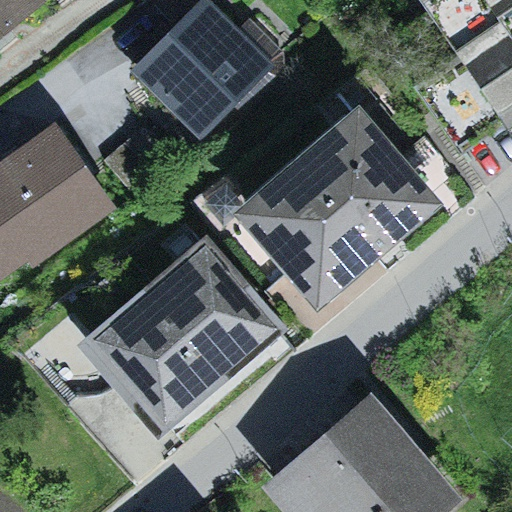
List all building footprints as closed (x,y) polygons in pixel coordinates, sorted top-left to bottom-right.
[(0,0),(0,38),(43,2),(40,0),(0,0)] [(511,110),(511,0),(352,0),(452,150),(511,110)] [(271,81),(199,5),(129,71),(201,147),(271,81)] [(434,213),(348,110),(228,210),(314,312),(434,213)] [(0,289),(114,212),(57,128),(0,166),(0,289)] [(210,243),(92,341),(171,435),(289,337),(210,243)] [(365,398),(261,485),(284,511),(451,511),(457,508),(365,398)]
